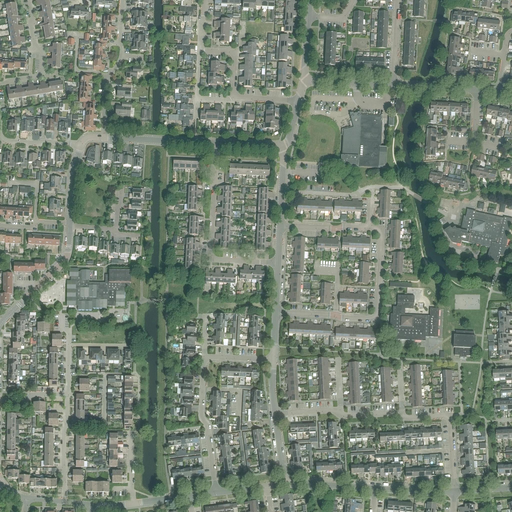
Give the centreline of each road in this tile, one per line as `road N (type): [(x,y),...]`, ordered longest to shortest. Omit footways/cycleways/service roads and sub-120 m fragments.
road 1 (residential): [(275,312),(372,318),(378,305),(379,230),(280,226)]
road 2 (residential): [(278,263),(211,257),(215,143)]
road 3 (residential): [(281,191),(356,194),(375,186),(424,201)]
road 4 (residential): [(104,137),(105,78),(121,56),(122,0)]
road 5 (residential): [(217,492),(200,414),(203,356)]
road 6 (residential): [(1,323),(64,259),(69,226)]
road 7 (residential): [(453,490),(448,418),(402,414)]
road 8 (residential): [(0,84),(41,74),(29,0)]
